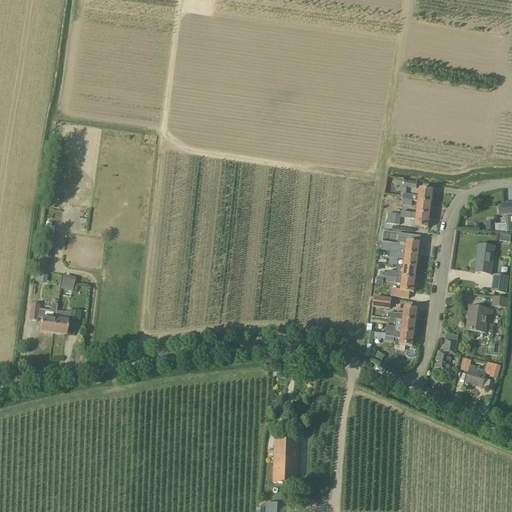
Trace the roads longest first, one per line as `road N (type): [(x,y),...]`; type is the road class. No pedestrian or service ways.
road 1 (unclassified): [(0,393),(141,364),(271,349),(318,355),(411,390)]
road 2 (unclassified): [(411,390),(454,217),(466,204),(511,195)]
